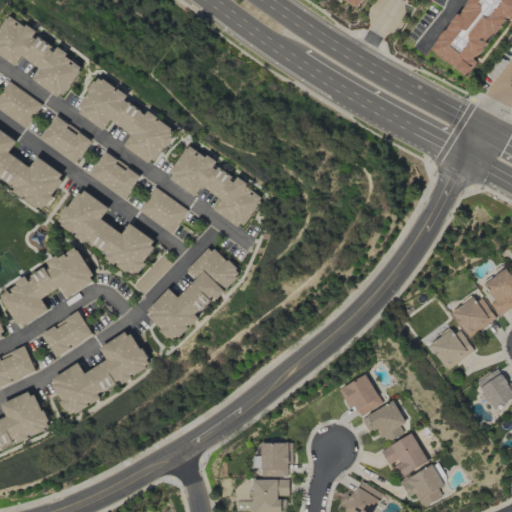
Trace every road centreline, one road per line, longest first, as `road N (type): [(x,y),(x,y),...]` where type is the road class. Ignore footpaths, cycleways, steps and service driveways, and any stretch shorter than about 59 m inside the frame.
road 1 (tertiary): [(60,511),(201,440),(340,334),(405,262),(467,156)]
road 2 (primary): [(485,128),(267,0)]
road 3 (primary): [(300,60),(467,156)]
